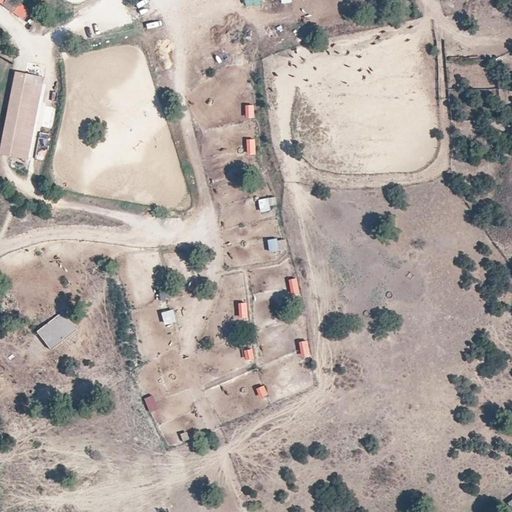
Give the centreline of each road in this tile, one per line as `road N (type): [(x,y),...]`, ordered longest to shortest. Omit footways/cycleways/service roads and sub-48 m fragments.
road 1 (track): [(158,0),(216,235),(218,268),(191,348),(192,381),(243,511)]
road 2 (track): [(216,235),(49,236),(0,249)]
road 3 (track): [(177,237),(121,215),(32,200),(10,180)]
